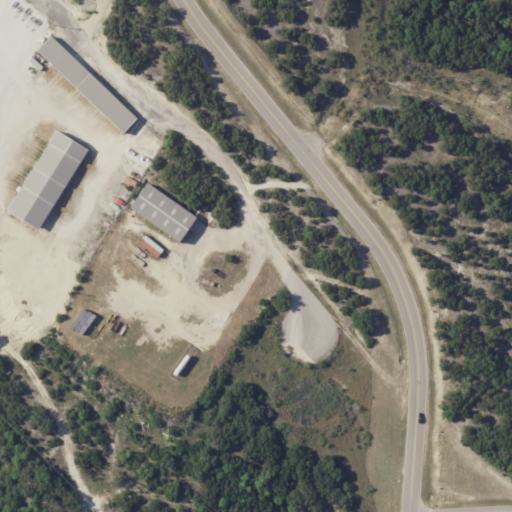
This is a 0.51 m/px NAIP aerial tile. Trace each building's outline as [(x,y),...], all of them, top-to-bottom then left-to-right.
[(124,132),(38,50),(51,37),(137,119),(124,132)] [(90,149),(40,229),(10,210),(59,130),(90,149)] [(197,217),(179,242),(131,208),(148,183),(197,217)] [(85,299),(95,308),(88,315),(79,305),(85,299)] [(82,335),(94,315),(82,308),(70,328),(82,335)]
